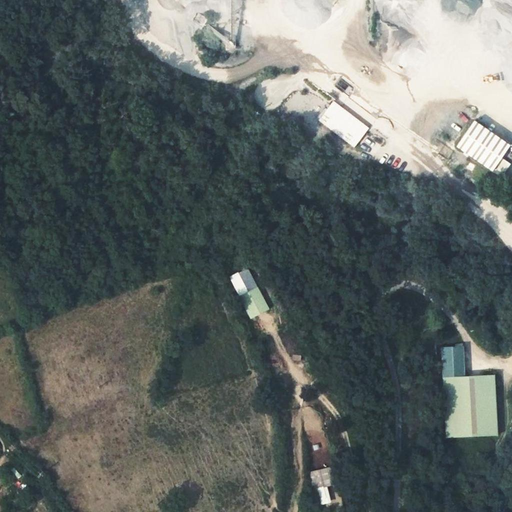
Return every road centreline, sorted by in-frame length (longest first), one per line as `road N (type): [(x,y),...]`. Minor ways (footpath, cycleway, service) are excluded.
road 1 (unclassified): [(511,364),(472,360),(440,308),(413,287),(380,293),(377,317),(393,379),(395,511)]
road 2 (track): [(287,366),(299,360),(341,416),(369,511)]
road 3 (unclassified): [(511,232),(381,118)]
